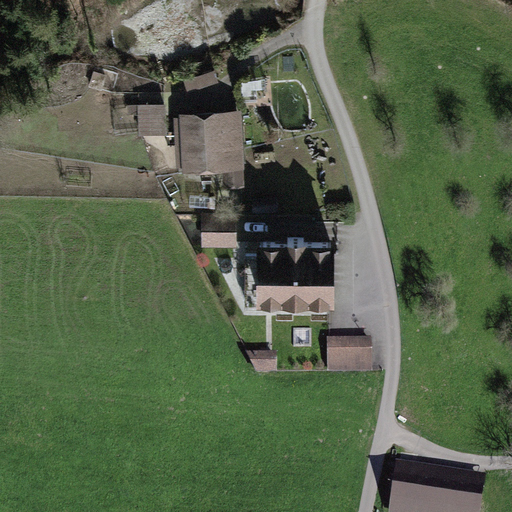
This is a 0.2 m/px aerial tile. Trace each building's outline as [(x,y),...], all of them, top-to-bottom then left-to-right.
[(171,110),(140,109),(140,137),(171,138),(171,110)] [(246,117),(184,116),(184,171),(226,171),(225,190),(246,190),(246,117)] [(239,218),(205,218),(204,250),(239,250),(239,218)] [(264,245),(263,304),(338,304),(338,246),(264,245)] [(374,344),(332,343),(332,373),(374,373),(374,344)] [(280,377),(280,357),(258,357),(258,376),(280,377)] [(399,467),(392,511),(483,511),(488,480),(399,467)]
